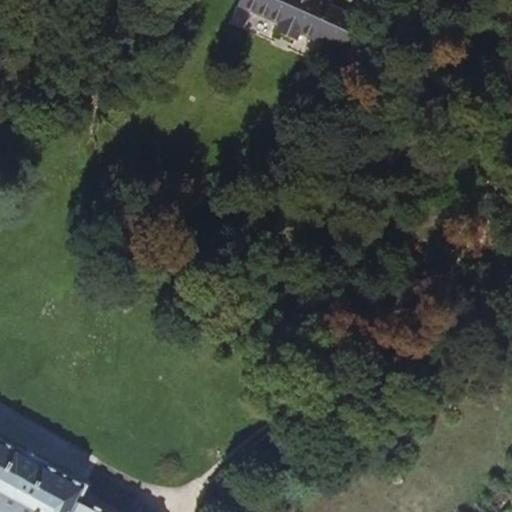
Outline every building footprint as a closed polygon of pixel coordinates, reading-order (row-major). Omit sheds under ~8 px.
[(307,90),(320,60),(289,46),(290,43),(276,36),(278,31),(260,23),(258,29),(214,9),(197,46),(237,63),(233,72),(255,81),(259,72),(279,82),(280,78),(307,90)] [(457,416),(466,405),(455,396),(446,407),(457,416)] [(315,481),(355,429),(344,421),(302,472),(315,481)] [(84,511),(51,493),(55,485),(0,453),(0,511),(84,511)] [(288,511),(290,510),(279,501),(270,511),(288,511)]
